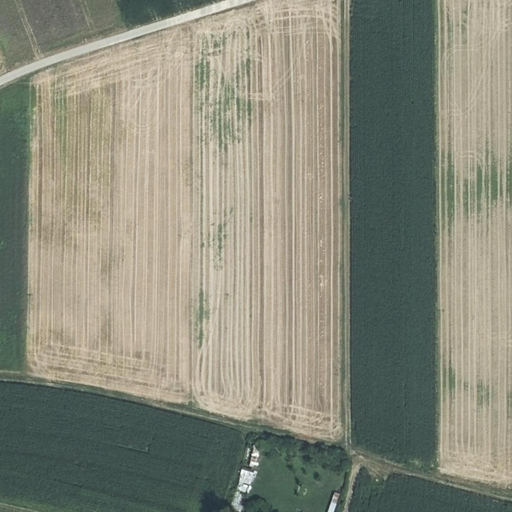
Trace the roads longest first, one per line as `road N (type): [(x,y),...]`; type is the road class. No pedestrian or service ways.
road 1 (track): [(348,0),(346,451)]
road 2 (track): [(84,382),(511,496)]
road 3 (track): [(0,83),(56,57),(244,0)]
